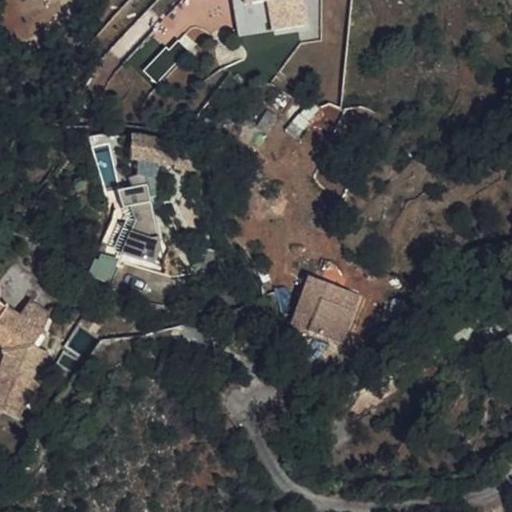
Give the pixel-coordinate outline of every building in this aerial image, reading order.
[(129,133),(113,135),(111,157),(118,157),(139,159),(153,161),(152,164),(173,166),(174,158),(169,149),(162,140),(156,136),(150,134),(144,133),(129,133)] [(139,159),(118,157),(118,172),(110,177),(115,185),(103,189),(100,192),(107,207),(114,205),(119,218),(107,252),(142,261),(149,244),(128,174),(139,174),(139,159)] [(149,244),(142,261),(154,263),(149,244)] [(288,277),(274,307),(290,315),(283,328),(304,339),(308,329),(324,336),(332,311),(313,302),(320,287),(309,282),(308,286),(288,277)] [(0,341),(1,342),(5,346),(7,350),(8,355),(0,376),(0,407),(22,416),(50,351),(33,345),(51,311),(32,299),(22,316),(3,303),(5,297),(6,291),(4,285),(2,281),(0,278),(0,341)] [(268,320),(283,328),(290,315),(274,307),(268,320)]
